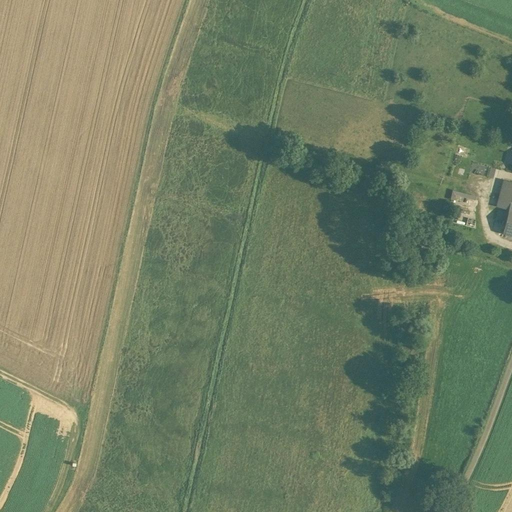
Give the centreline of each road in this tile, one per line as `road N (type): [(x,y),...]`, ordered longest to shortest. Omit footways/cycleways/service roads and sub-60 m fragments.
road 1 (track): [(0,371),(77,408),(82,423),(70,479),(49,511)]
road 2 (unclassified): [(511,363),(447,511)]
